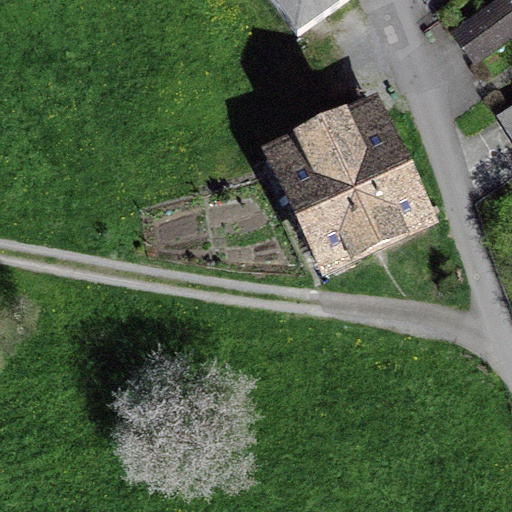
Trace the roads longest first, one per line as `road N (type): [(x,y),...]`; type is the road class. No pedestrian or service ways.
road 1 (track): [(0,245),(504,338)]
road 2 (residential): [(395,0),(511,353)]
